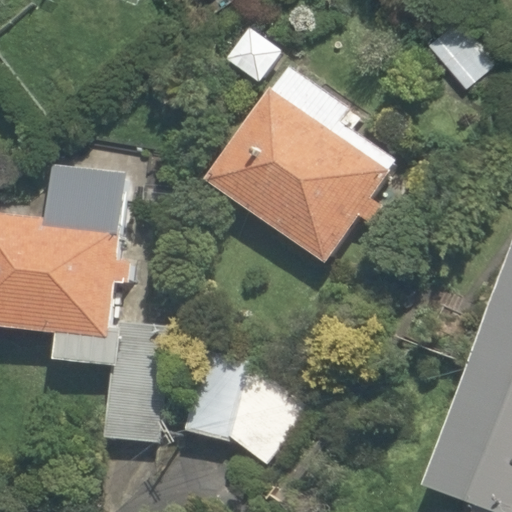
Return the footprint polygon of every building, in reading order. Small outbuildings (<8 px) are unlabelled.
[(285,54),(251,25),(224,56),(257,85),(285,54)] [(329,266),(361,219),(374,228),(388,208),(376,201),(401,164),(353,132),(361,119),(286,68),(207,184),(329,266)] [(133,180),(59,171),(37,215),(0,211),(0,328),(59,336),(56,364),(118,372),(109,439),(156,445),(171,329),(113,322),(119,280),(133,282),(141,228),(127,226),(133,180)] [(511,511),(511,267),(431,483),(509,511),(511,511)] [(314,405),(220,342),(173,412),(267,475),(314,405)]
